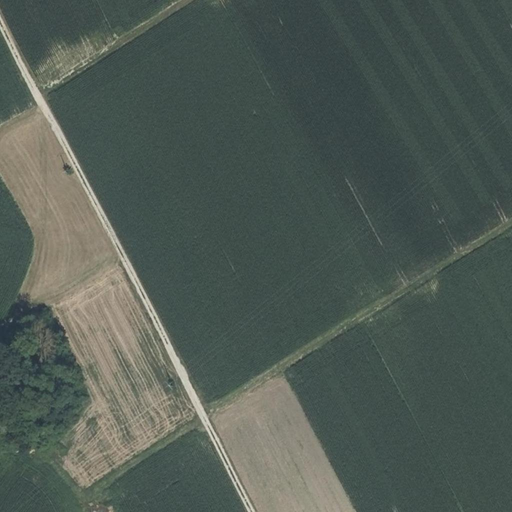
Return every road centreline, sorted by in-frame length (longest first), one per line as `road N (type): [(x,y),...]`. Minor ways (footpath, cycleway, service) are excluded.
road 1 (track): [(254,511),(0,16)]
road 2 (track): [(511,224),(206,416)]
road 3 (track): [(182,0),(39,94)]
